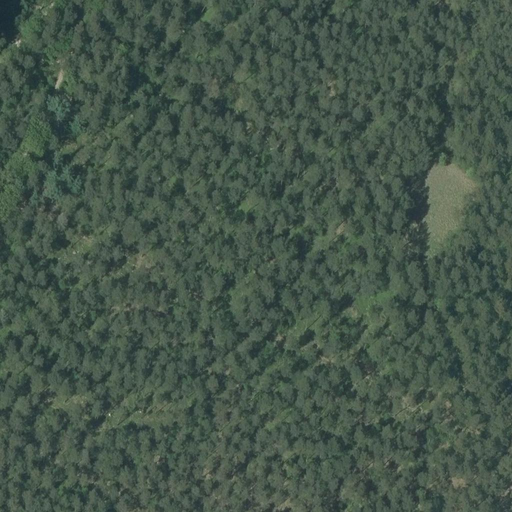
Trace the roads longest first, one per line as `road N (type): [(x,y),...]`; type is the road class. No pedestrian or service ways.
road 1 (track): [(0,189),(55,94),(96,0)]
road 2 (track): [(0,429),(148,511)]
